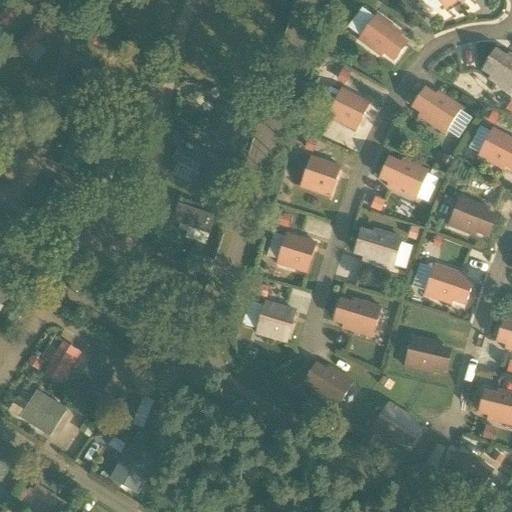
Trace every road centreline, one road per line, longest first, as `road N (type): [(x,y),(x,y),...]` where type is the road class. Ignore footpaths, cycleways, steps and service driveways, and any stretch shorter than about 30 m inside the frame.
road 1 (unclassified): [(197,371),(308,0)]
road 2 (unclassified): [(402,511),(197,371)]
road 3 (unclassified): [(197,371),(0,247)]
